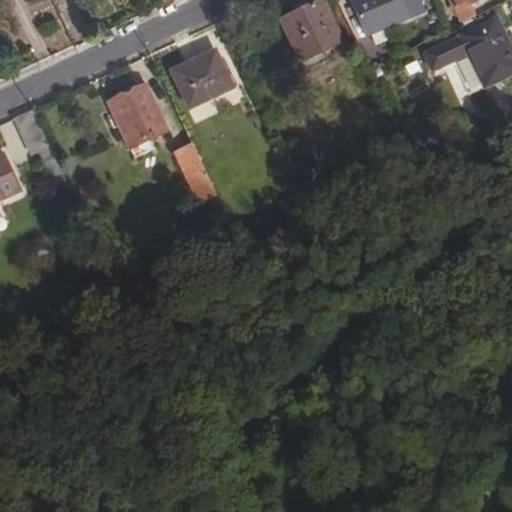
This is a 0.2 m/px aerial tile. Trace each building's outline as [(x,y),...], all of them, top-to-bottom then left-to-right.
[(56,16),(47,0),(44,0),(39,3),(47,21),(56,16)] [(348,0),(347,1),(363,39),(423,14),(417,0),(348,0)] [(470,5),(482,0),(449,0),(454,11),(457,10),(462,23),(475,17),(470,5)] [(324,52),(342,43),(322,2),(280,22),(300,63),(324,52)] [(417,81),(453,63),(468,95),(511,73),(511,54),(496,20),(408,63),(417,81)] [(232,89),(215,52),(171,72),(189,110),(232,89)] [(324,52),(300,63),(304,73),(328,61),(324,52)] [(166,132),(146,87),(109,105),(130,149),(166,132)] [(38,152),(49,147),(33,112),(14,120),(31,156),(38,152)] [(72,195),(49,147),(38,152),(61,200),(72,195)] [(198,203),(216,194),(193,147),(175,155),(198,203)] [(0,202),(20,193),(2,154),(0,155),(0,202)] [(284,214),(301,206),(297,198),(281,205),(284,214)]
